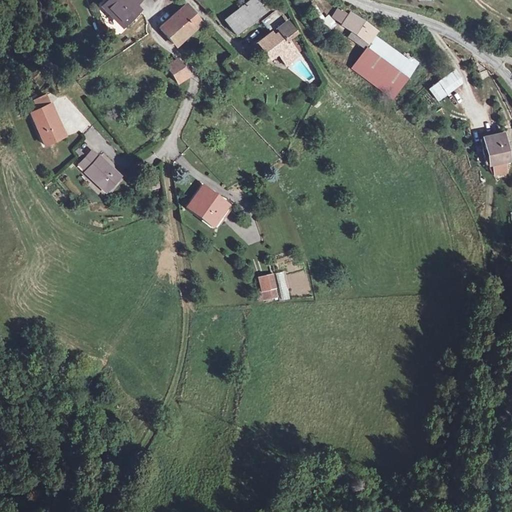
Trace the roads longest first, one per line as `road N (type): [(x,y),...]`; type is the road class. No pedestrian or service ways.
road 1 (residential): [(160,0),(154,32),(196,87),(160,156),(135,166),(120,160),(63,106)]
road 2 (tertiary): [(355,0),(460,38),(511,82)]
road 3 (track): [(431,25),(461,69),(484,132)]
